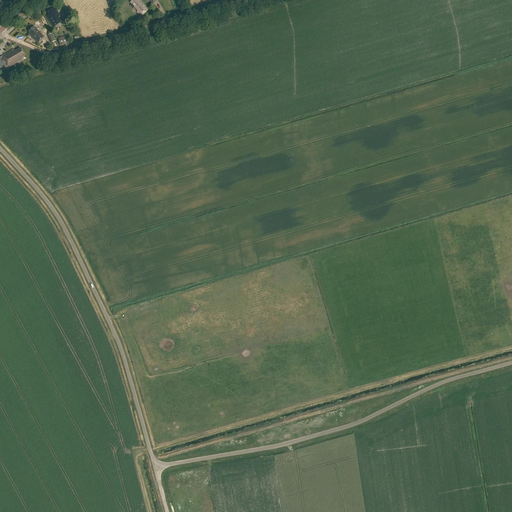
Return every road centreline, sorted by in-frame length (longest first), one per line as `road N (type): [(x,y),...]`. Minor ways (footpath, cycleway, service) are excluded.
road 1 (unclassified): [(511,363),(291,442),(156,464),(118,343),(63,226),(0,149)]
road 2 (track): [(3,36),(47,53),(168,21)]
